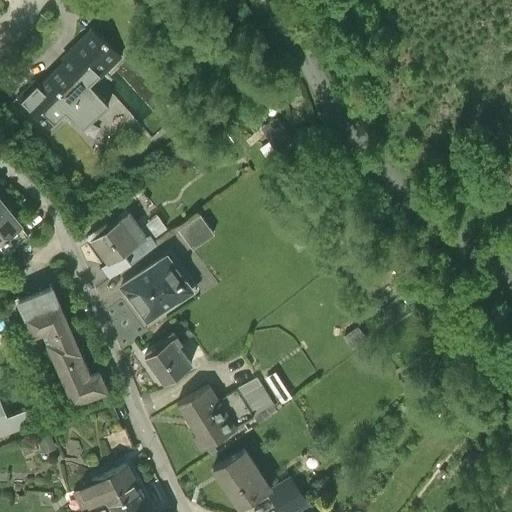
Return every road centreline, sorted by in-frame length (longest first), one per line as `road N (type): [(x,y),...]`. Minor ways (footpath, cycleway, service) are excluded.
road 1 (residential): [(0,162),(41,194),(61,227),(179,511)]
road 2 (unclassified): [(268,0),(362,148),(511,286)]
